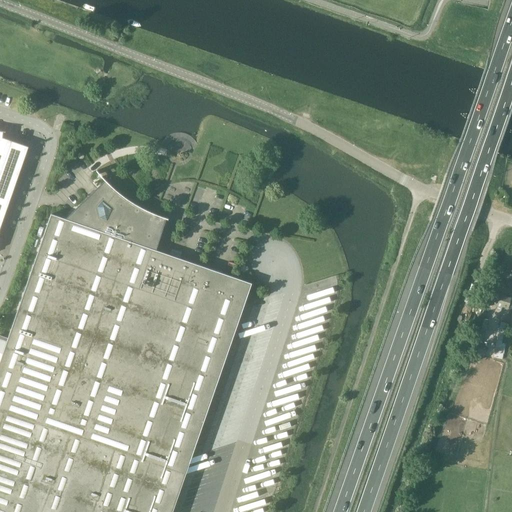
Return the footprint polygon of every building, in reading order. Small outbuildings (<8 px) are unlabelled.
[(0,228),(28,147),(2,138),(3,133),(5,133),(5,132),(1,131),(0,131),(0,228)] [(439,176),(434,174),(433,174),(430,180),(436,182),(439,176)] [(0,511),(172,511),(185,474),(252,284),(156,251),(166,220),(168,220),(168,219),(164,218),(159,216),(155,215),(151,213),(146,211),(142,209),(138,207),(134,204),(130,202),(126,199),(123,196),(119,193),(115,190),(112,187),(108,184),(105,181),(65,219),(51,214),(8,338),(0,335),(0,511)] [(492,292),(489,304),(495,306),(495,308),(501,310),(502,307),(508,309),(511,297),(504,295),(494,293),(492,292)] [(476,343),(473,353),(482,356),(485,345),(476,343)]
